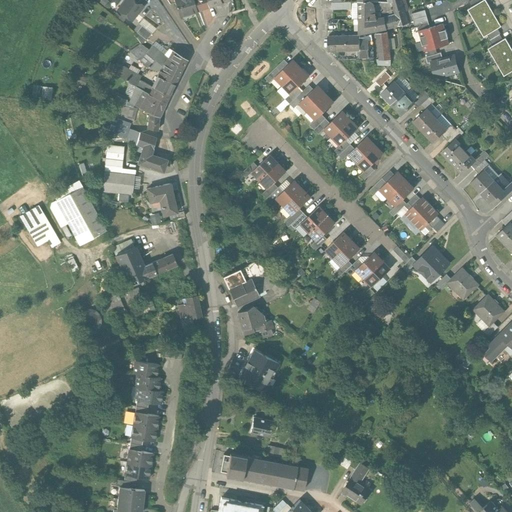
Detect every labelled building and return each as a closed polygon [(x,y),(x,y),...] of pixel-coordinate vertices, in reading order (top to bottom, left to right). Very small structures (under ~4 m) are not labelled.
[(134,0),(125,0),(117,12),(122,15),(119,19),(123,22),(126,18),(131,22),(143,7),(134,0)] [(173,0),(179,17),(197,12),(192,0),(173,0)] [(192,0),(197,12),(213,6),(210,0),(192,0)] [(401,0),(391,3),(393,12),(404,10),(401,0)] [(471,7),(468,9),(476,23),(493,13),(485,0),(483,0),(482,1),(471,7)] [(374,7),(369,4),(368,3),(359,4),(359,22),(374,21),(374,20),(374,15),(374,7)] [(404,10),(393,12),(394,16),(384,19),(386,29),(408,24),(404,10)] [(425,10),(412,14),(413,20),(427,16),(425,10)] [(493,13),(476,23),(484,37),(487,35),(498,29),(501,27),(493,13)] [(427,16),(413,20),(415,26),(417,25),(428,22),(427,16)] [(374,21),(359,22),(359,34),(386,29),(384,19),(379,19),(374,20),(374,21)] [(155,29),(145,20),(141,25),(143,27),(151,34),(155,29)] [(428,22),(417,25),(418,31),(430,28),(428,22)] [(430,28),(418,31),(421,41),(447,34),(446,30),(445,30),(443,24),(430,28)] [(151,34),(143,27),(137,33),(146,41),(152,34),(151,34)] [(498,29),(487,35),(490,40),(500,34),(498,29)] [(387,32),(377,34),(379,51),(389,49),(388,39),(387,32)] [(447,34),(421,41),(424,51),(436,48),(449,44),(447,39),(448,38),(447,34)] [(500,35),(489,41),(492,46),(503,40),(500,35)] [(359,36),(336,37),(336,51),(358,50),(360,50),(360,40),(360,36),(359,36)] [(336,37),(328,38),(328,51),(336,51),(336,37)] [(389,49),(379,51),(381,61),(391,60),(390,52),(396,51),(395,44),(394,44),(393,41),(395,41),(395,38),(388,39),(389,49)] [(492,46),(488,48),(496,62),(511,52),(511,49),(506,38),(503,40),(492,46)] [(364,40),(360,40),(360,50),(358,50),(359,58),(369,58),(368,42),(364,40)] [(144,42),(130,53),(140,62),(151,47),(144,42)] [(169,49),(164,56),(152,46),(151,47),(140,62),(150,70),(158,72),(160,69),(166,74),(165,75),(176,83),(187,60),(169,49)] [(436,48),(424,51),(426,57),(437,54),(436,48)] [(511,52),(496,62),(504,76),(511,71),(511,52)] [(426,57),(425,57),(428,63),(431,62),(443,59),(441,53),(437,54),(426,57)] [(443,59),(431,62),(434,72),(443,74),(446,73),(447,75),(459,72),(456,61),(454,61),(453,56),(443,59)] [(280,72),(275,78),(283,86),(301,68),(293,60),(288,64),(280,72)] [(284,60),(276,68),(280,72),(288,64),(284,60)] [(141,78),(120,66),(119,69),(113,66),(109,73),(135,88),(141,78)] [(276,68),(265,79),(269,83),(275,78),(280,72),(276,68)] [(301,68),(283,86),(291,95),(309,77),(301,68)] [(391,68),(382,76),(386,81),(398,70),(391,68)] [(161,72),(151,96),(154,98),(166,104),(170,96),(176,83),(165,75),(161,72)] [(401,75),(394,82),(404,92),(410,87),(411,86),(401,75)] [(394,82),(381,94),(390,105),(404,92),(394,82)] [(305,97),(299,103),(307,112),(326,94),(318,86),(305,97)] [(419,97),(410,87),(404,92),(413,103),(416,100),(419,97)] [(151,96),(135,88),(130,103),(135,106),(135,107),(150,114),(159,118),(166,104),(154,98),(151,96)] [(404,92),(390,105),(400,115),(413,103),(404,92)] [(293,101),(289,104),(294,109),(299,103),(305,97),(301,93),(293,101)] [(419,97),(416,100),(420,105),(427,98),(423,93),(419,97)] [(326,94),(307,112),(315,120),(316,120),(322,114),(334,103),(326,94)] [(138,110),(126,106),(127,102),(117,98),(110,118),(113,119),(122,122),(130,124),(133,125),(138,110)] [(431,104),(426,109),(436,120),(441,115),(431,104)] [(426,109),(413,121),(423,132),(436,120),(426,109)] [(330,123),(324,129),(332,137),(350,120),(342,111),(330,123)] [(159,118),(150,114),(148,130),(158,132),(159,118)] [(322,114),(316,120),(315,120),(310,125),(314,130),(318,126),(326,119),(322,114)] [(450,125),(441,115),(436,120),(445,129),(450,125)] [(122,122),(113,119),(106,139),(116,136),(124,139),(128,130),(130,124),(122,122)] [(326,119),(318,126),(322,131),(324,129),(330,123),(326,119)] [(350,120),(332,137),(340,146),(346,140),(359,128),(350,120)] [(436,120),(423,132),(433,143),(438,138),(437,137),(440,134),(445,129),(436,120)] [(467,121),(461,127),(464,131),(470,125),(467,121)] [(456,130),(450,125),(445,129),(440,134),(446,140),(456,130)] [(322,131),(318,126),(314,130),(319,134),(322,131)] [(128,130),(124,139),(129,140),(128,143),(136,146),(140,134),(128,130)] [(456,130),(446,140),(450,144),(455,140),(456,140),(461,136),(456,130)] [(156,140),(140,134),(136,146),(144,149),(139,165),(164,174),(168,163),(155,158),(156,157),(154,154),(152,153),(156,140)] [(355,149),(349,154),(349,155),(357,163),(375,145),(367,137),(355,149)] [(346,140),(340,146),(338,147),(343,152),(350,144),(346,140)] [(450,144),(442,152),(452,162),(465,150),(456,140),(455,140),(450,144)] [(343,152),(339,155),(343,160),(349,155),(349,154),(355,149),(350,144),(343,152)] [(125,147),(109,145),(103,192),(119,194),(118,201),(128,202),(129,195),(132,196),(132,195),(139,196),(140,193),(138,189),(133,189),(135,171),(122,169),(125,147)] [(375,145),(357,163),(365,171),(378,159),(383,154),(375,145)] [(338,147),(335,151),(339,155),(343,152),(338,147)] [(465,150),(452,162),(462,173),(469,165),(475,160),(465,150)] [(475,160),(469,165),(474,170),(484,161),(489,156),(484,151),(475,160)] [(257,167),(251,173),(252,173),(260,182),(278,164),(270,155),(257,167)] [(378,159),(365,171),(363,173),(367,177),(375,170),(378,159)] [(489,166),(484,161),(474,170),(479,175),(484,170),(489,166)] [(253,163),(242,174),(246,179),(252,173),(251,173),(257,167),(253,163)] [(278,164),(260,182),(267,190),(268,190),(274,184),(286,172),(278,164)] [(499,176),(489,166),(484,170),(494,181),(499,176)] [(479,175),(471,183),(481,193),(494,181),(484,170),(479,175)] [(398,172),(379,189),(388,198),(406,180),(398,172)] [(363,173),(359,177),(364,181),(367,177),(363,173)] [(499,176),(494,181),(503,190),(509,184),(500,174),(499,176)] [(406,180),(388,198),(396,206),(414,189),(406,180)] [(294,181),(276,199),(284,207),(302,190),(294,181)] [(494,181),(481,193),(490,204),(499,196),(503,191),(503,190),(494,181)] [(509,184),(503,190),(503,191),(499,196),(503,201),(511,192),(511,182),(511,183),(509,184)] [(274,184),(268,190),(267,190),(266,191),(270,196),(278,189),(274,184)] [(171,185),(147,190),(150,202),(160,200),(164,217),(177,214),(171,185)] [(109,234),(85,189),(57,203),(64,216),(81,248),(109,234)] [(302,190),(284,207),(292,216),(311,198),(302,190)] [(266,191),(262,195),(266,200),(270,196),(266,191)] [(416,195),(404,206),(409,211),(420,199),(416,195)] [(409,211),(405,214),(413,222),(430,206),(422,197),(420,199),(409,211)] [(64,216),(57,203),(52,206),(59,219),(64,216)] [(18,214),(34,246),(47,240),(50,246),(58,242),(38,204),(18,214)] [(430,206),(413,222),(421,231),(425,227),(436,216),(439,214),(430,206)] [(307,218),(301,224),(301,225),(309,233),(327,215),(319,207),(307,218)] [(303,214),(291,225),(295,230),(301,225),(301,224),(307,218),(303,214)] [(327,215),(309,233),(317,241),(323,236),(335,224),(327,215)] [(436,216),(425,227),(429,232),(441,221),(436,216)] [(511,226),(509,223),(496,235),(506,246),(511,240),(511,226)] [(344,232),(334,242),(325,250),(334,258),(352,241),(344,232)] [(323,236),(317,241),(311,246),(316,251),(327,240),(323,236)] [(135,248),(132,240),(113,248),(127,283),(119,287),(121,292),(129,289),(128,286),(148,278),(143,267),(138,254),(141,252),(139,246),(135,248)] [(352,241),(334,258),(341,267),(342,267),(348,261),(360,249),(352,241)] [(410,259),(397,247),(393,251),(406,264),(410,259)] [(430,248),(414,265),(422,272),(423,271),(432,280),(431,281),(431,282),(449,263),(442,256),(440,258),(430,248)] [(374,253),(356,270),(364,279),(382,261),(374,253)] [(173,255),(143,267),(148,278),(177,266),(173,255)] [(74,257),(66,260),(71,273),(78,270),(74,257)] [(348,261),(342,267),(341,267),(335,273),(339,278),(346,271),(350,268),(352,265),(348,261)] [(382,261),(364,279),(372,287),(389,271),(390,269),(389,268),(382,261)] [(257,263),(248,268),(253,280),(266,273),(257,263)] [(248,268),(224,279),(223,279),(229,291),(233,299),(246,293),(242,285),(251,280),(253,280),(248,268)] [(354,272),(350,268),(346,271),(351,276),(354,272)] [(463,269),(448,283),(464,299),(478,285),(463,269)] [(246,293),(233,299),(237,308),(259,298),(251,280),(242,285),(246,293)] [(137,288),(128,292),(133,303),(142,299),(137,288)] [(125,315),(115,289),(105,293),(107,298),(101,301),(103,306),(109,304),(115,319),(125,315)] [(488,295),(474,309),(489,325),(504,311),(488,295)] [(197,296),(186,299),(187,304),(178,306),(179,309),(182,323),(192,320),(202,318),(197,296)] [(186,299),(169,307),(170,311),(179,309),(178,306),(187,304),(186,299)] [(263,317),(253,308),(250,309),(247,311),(238,314),(243,331),(253,328),(259,326),(265,324),(265,323),(263,317)] [(483,329),(487,325),(480,318),(476,322),(483,329)] [(268,322),(265,323),(265,324),(259,326),(261,333),(271,330),(268,322)] [(511,322),(484,350),(492,359),(508,343),(511,346),(511,322)] [(253,328),(243,331),(244,337),(254,334),(253,328)] [(271,330),(261,333),(263,339),(273,336),(271,330)] [(280,364),(254,352),(239,380),(264,393),(280,364)] [(159,365),(135,361),(133,374),(137,374),(157,378),(159,365)] [(157,378),(137,374),(135,387),(139,388),(159,391),(161,378),(157,378)] [(159,391),(139,388),(137,401),(149,403),(160,404),(163,392),(159,391)] [(147,415),(135,413),(133,425),(157,429),(159,416),(147,415)] [(274,420),(255,416),(251,434),(270,437),(274,420)] [(157,429),(133,425),(131,438),(143,440),(155,442),(157,429)] [(141,452),(129,450),(127,463),(151,467),(153,454),(141,452)] [(308,467),(230,452),(225,477),(303,492),(308,467)] [(151,467),(127,463),(125,476),(137,478),(149,480),(151,467)] [(361,463),(342,492),(361,505),(371,491),(357,482),(361,477),(363,479),(369,469),(361,463)] [(124,482),(117,481),(116,486),(129,489),(130,483),(124,482)] [(144,491),(119,488),(118,500),(143,502),(144,491)] [(262,511),(263,506),(221,499),(218,511),(216,511),(211,511),(210,511),(262,511)] [(142,511),(143,502),(118,500),(117,511),(123,511),(142,511)] [(482,509),(474,500),(469,504),(475,511),(479,511),(483,510),(482,509)] [(277,511),(288,511),(291,509),(283,501),(274,509),(277,511)] [(288,511),(305,511),(308,510),(300,501),(291,509),(288,511)] [(507,511),(503,508),(500,511),(490,501),(482,509),(483,510),(484,511),(507,511)]
